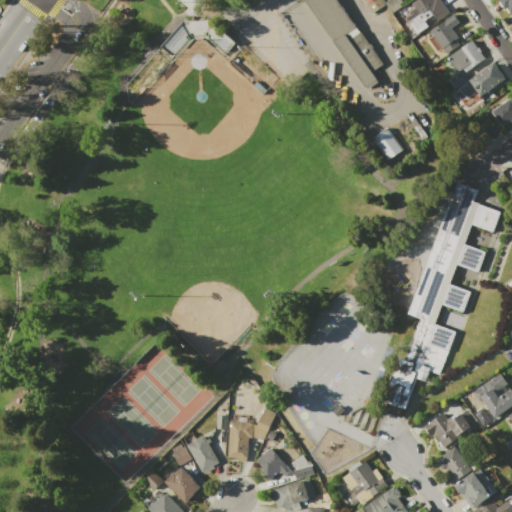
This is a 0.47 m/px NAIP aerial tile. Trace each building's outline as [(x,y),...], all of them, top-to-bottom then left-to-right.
[(337,0),(382,64),(371,72),(378,81),(366,90),(304,0),(337,0)] [(373,0),(382,0),(385,4),(373,12),(368,4),(373,0)] [(416,0),(440,0),(450,13),(438,22),(435,17),(429,21),(432,26),(419,35),(406,17),(413,12),(412,9),(415,7),(412,3),(416,0)] [(499,0),(511,0),(511,12),(510,14),(505,7),(504,8),(499,0)] [(453,14),(459,22),(451,28),(458,37),(455,39),(459,45),(447,54),(430,30),(453,14)] [(206,20),(180,21),(180,32),(207,31),(206,20)] [(472,40),(485,59),(466,72),(470,77),(454,89),(447,79),(457,72),(447,57),(472,40)] [(458,88),(494,62),(505,78),(479,96),(477,94),(478,93),(475,88),(472,90),(474,93),(465,99),(458,88)] [(510,98),(511,100),(511,117),(500,126),(490,112),(510,98)] [(370,138),(387,126),(402,147),(386,159),(370,138)] [(456,181),(477,189),(473,200),(478,202),(478,203),(499,211),(491,232),(471,224),(464,243),(484,251),(477,272),(456,264),(449,284),(470,291),(462,312),(442,305),(435,323),(455,331),(439,374),(429,370),(425,381),(416,377),(405,409),(382,401),(398,357),(405,359),(420,317),(408,313),(456,181)] [(500,372),(510,389),(511,387),(511,407),(495,418),(481,396),(493,389),(487,380),(500,372)] [(264,408),(275,413),(266,432),(255,427),(264,408)] [(467,409),(477,426),(443,447),(434,433),(430,436),(424,425),(445,412),(450,420),(467,409)] [(217,414),(227,415),(226,429),(216,428),(217,414)] [(229,420),(253,423),(252,437),(248,437),(246,462),(227,460),(227,457),(226,457),(229,420)] [(203,435),(218,463),(213,465),(214,468),(202,475),(186,444),(203,435)] [(184,446),(191,459),(179,465),(172,452),(173,452),(171,448),(180,443),(182,447),(184,446)] [(455,446),(473,471),(456,483),(445,467),(443,469),(436,460),(455,446)] [(270,448),(290,470),(281,478),(277,473),(269,480),(261,471),(264,469),(256,460),(270,448)] [(361,505),(342,476),(366,461),(372,471),(376,468),(388,487),(361,505)] [(292,470),(310,465),(313,473),(300,477),(299,474),(294,476),(292,470)] [(183,467),(204,490),(196,498),(193,495),(185,503),(165,481),(175,472),(176,474),(183,467)] [(455,485),(474,471),(475,473),(481,469),(497,491),(473,509),(465,498),(463,499),(455,489),(457,488),(455,485)] [(153,471),(162,481),(152,490),(143,481),(153,471)] [(308,478),(314,497),(277,509),(271,490),(275,489),(274,488),(308,478)] [(394,486),(401,496),(398,498),(408,511),(366,511),(363,507),(394,486)] [(166,494),(183,511),(150,511),(147,508),(162,494),(166,494)] [(472,511),(491,499),(497,507),(503,503),(501,501),(510,495),(511,498),(511,511),(510,511),(472,511)]
